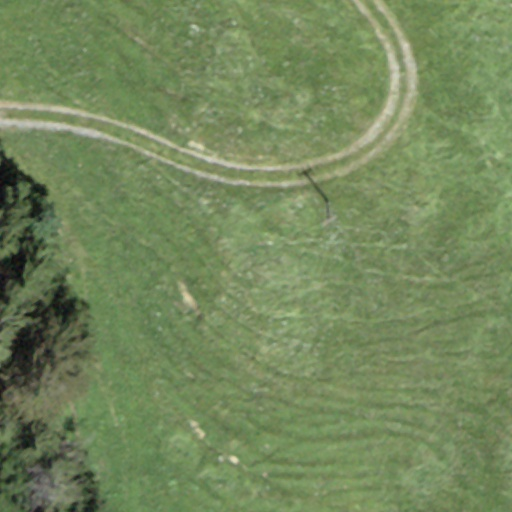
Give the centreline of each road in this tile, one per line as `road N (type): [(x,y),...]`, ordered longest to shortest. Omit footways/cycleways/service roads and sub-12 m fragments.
road 1 (track): [(367,511),(326,487),(236,465),(187,441),(109,294),(11,172),(0,142)]
road 2 (track): [(0,130),(25,123),(118,134),(218,164),(319,148),(373,108),(393,51),(371,0)]
